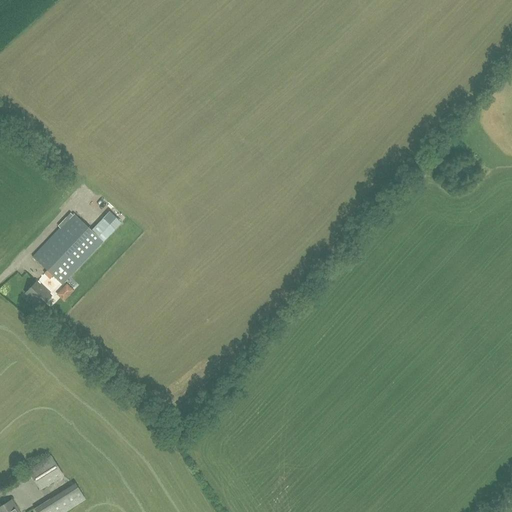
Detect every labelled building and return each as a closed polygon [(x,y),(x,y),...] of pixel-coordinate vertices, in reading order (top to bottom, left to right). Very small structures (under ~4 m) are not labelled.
[(119,220),(123,224),(129,217),(124,213),(119,220)] [(62,285),(102,242),(73,214),(32,257),(62,285)] [(107,239),(117,227),(104,215),(93,226),(107,239)] [(40,308),(51,296),(37,282),(26,294),(40,308)] [(59,292),(66,299),(77,289),(70,282),(59,292)] [(27,471),(39,490),(63,475),(51,456),(27,471)] [(35,511),(63,511),(85,499),(76,485),(35,511)] [(19,511),(12,500),(0,506),(0,511),(19,511)]
